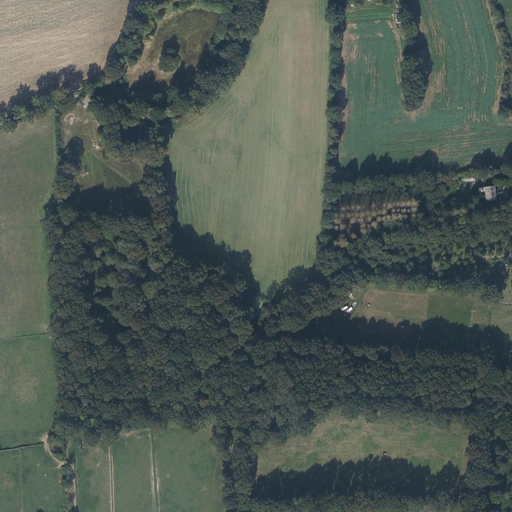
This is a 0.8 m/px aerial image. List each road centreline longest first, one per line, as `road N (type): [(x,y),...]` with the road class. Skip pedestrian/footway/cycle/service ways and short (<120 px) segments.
road 1 (track): [(235,511),(235,432),(261,327),(320,296),(368,243),(403,226),(472,226),(511,210)]
road 2 (track): [(0,125),(75,95),(167,120)]
